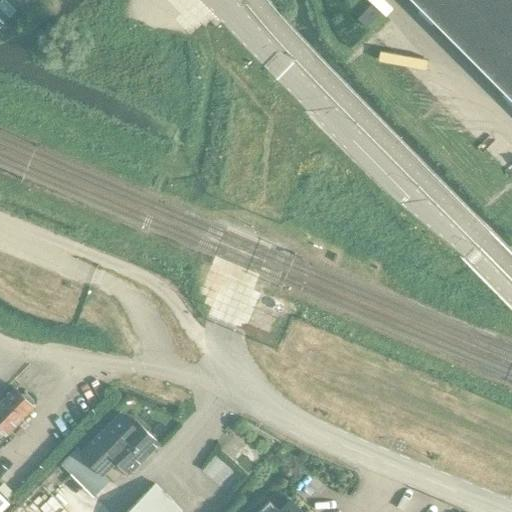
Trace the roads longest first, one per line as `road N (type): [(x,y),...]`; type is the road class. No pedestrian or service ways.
road 1 (tertiary): [(216,0),(511,294)]
road 2 (unknown): [(392,0),(511,115)]
